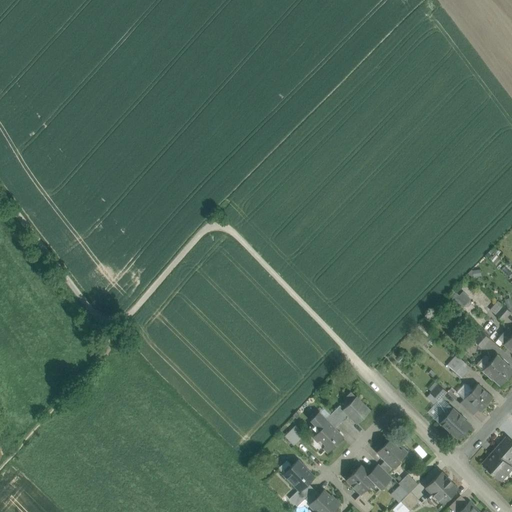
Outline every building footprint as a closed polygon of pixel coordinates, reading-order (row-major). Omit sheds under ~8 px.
[(498,301),(490,310),(495,314),(503,306),(498,301)] [(495,314),(495,315),(502,321),(510,312),(503,306),(495,314)] [(511,329),(510,332),(506,329),(498,339),(503,344),(504,344),(511,334),(511,329)] [(476,339),(485,347),(491,341),(482,333),(476,339)] [(446,355),(438,348),(433,353),(440,360),(446,355)] [(456,355),(447,365),(452,370),(461,360),(456,355)] [(511,370),(495,356),(482,370),(492,379),(493,378),(500,385),(511,372),(511,370)] [(461,360),(452,370),(461,378),(470,368),(461,360)] [(465,384),(456,393),(463,399),(465,397),(472,390),(465,384)] [(491,398),(477,384),(472,390),(465,397),(478,409),(480,411),(491,398)] [(446,392),(438,385),(430,393),(438,401),(446,392)] [(348,417),(357,425),(371,409),(358,395),(343,408),(341,410),(348,417)] [(478,409),(465,397),(463,399),(459,403),(473,416),(478,409)] [(341,410),(343,408),(340,405),(330,415),(339,424),(340,425),(348,417),(341,410)] [(470,425),(452,409),(446,416),(440,423),(457,439),(470,425)] [(318,412),(310,420),(320,429),(326,422),(325,421),(326,420),(318,412)] [(442,412),(435,419),(440,423),(446,416),(442,412)] [(339,424),(330,415),(326,420),(325,421),(326,422),(327,422),(334,429),(339,424)] [(334,429),(327,422),(326,422),(320,429),(312,436),(317,441),(319,439),(325,445),(323,447),(328,452),(343,437),(334,429)] [(290,431),(299,440),(304,435),(296,426),(290,431)] [(299,440),(290,431),(284,436),(293,446),(299,440)] [(391,437),(376,452),(385,460),(392,467),(407,452),(391,437)] [(511,441),(507,437),(495,450),(509,463),(511,460),(511,441)] [(511,465),(509,463),(495,450),(483,464),(501,481),(511,468),(511,465)] [(314,477),(297,460),(283,474),(298,489),(300,491),(308,483),(314,477)] [(392,467),(385,460),(380,465),(388,474),(394,468),(392,467)] [(380,465),(378,464),(368,474),(375,480),(373,481),(380,488),(391,477),(388,474),(380,465)] [(368,474),(360,465),(346,479),(360,494),(367,488),(373,481),(375,480),(368,474)] [(440,472),(425,487),(433,495),(442,504),(457,489),(440,472)] [(417,484),(407,474),(398,483),(408,494),(410,492),(417,484)] [(308,483),(300,491),(298,489),(289,499),(297,507),(304,499),(314,490),(308,483)] [(408,494),(398,483),(388,492),(399,503),(400,501),(408,494)] [(367,488),(360,494),(365,499),(372,493),(367,488)] [(314,490),(304,499),(309,504),(319,495),(314,490)] [(309,504),(316,511),(331,511),(338,505),(323,490),(319,495),(309,504)] [(408,494),(400,501),(409,511),(419,501),(410,492),(408,494)] [(360,494),(354,500),(366,511),(367,511),(373,507),(365,499),(360,494)] [(442,504),(433,495),(429,499),(438,508),(442,504)] [(460,495),(449,507),(454,511),(458,511),(468,503),(460,495)] [(478,511),(469,502),(458,511),(478,511)]
